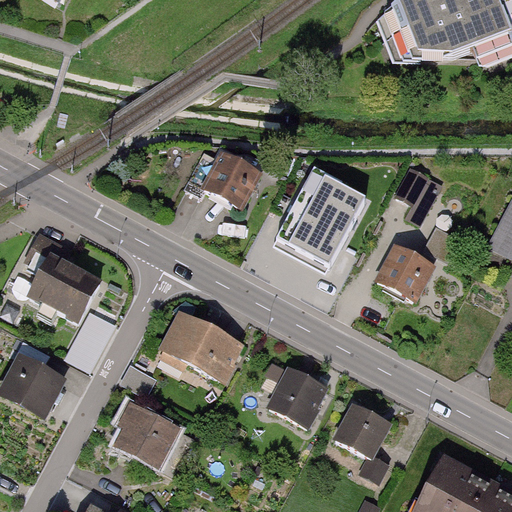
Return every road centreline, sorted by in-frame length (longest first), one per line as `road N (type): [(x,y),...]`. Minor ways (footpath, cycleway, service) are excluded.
road 1 (secondary): [(172,258),(511,439)]
road 2 (residential): [(172,258),(36,511)]
road 3 (secondary): [(0,166),(172,258)]
